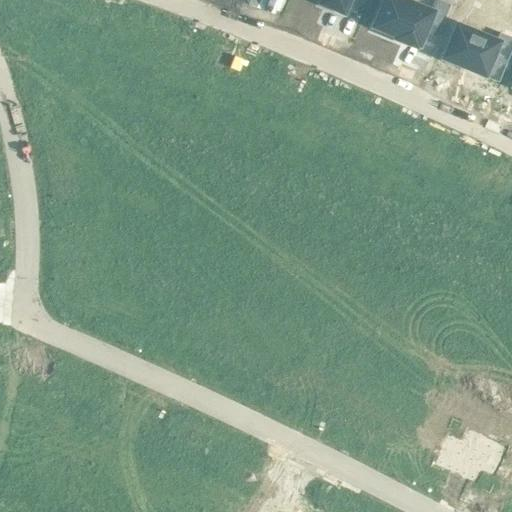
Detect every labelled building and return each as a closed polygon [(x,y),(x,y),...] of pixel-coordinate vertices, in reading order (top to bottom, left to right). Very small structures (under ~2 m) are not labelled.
[(321,0),(320,3),(322,4),(322,5),(324,6),(324,4),(331,7),(330,8),(332,9),(332,8),(341,11),(340,13),(342,13),(343,12),(344,13),(349,0),(321,0)] [(407,0),(383,0),(374,24),(376,25),(375,26),(377,27),(378,26),(397,34),(396,36),(400,37),(399,39),(401,39),(402,38),(410,42),(409,43),(411,44),(412,42),(415,44),(416,42),(418,43),(424,30),(435,34),(448,4),(438,0),(434,0),(430,9),(407,0)] [(83,62),(91,38),(79,34),(83,25),(41,11),(31,40),(71,54),(70,58),(83,62)] [(457,23),(444,56),(458,62),(457,63),(459,64),(459,62),(468,66),(468,67),(469,68),(470,67),(484,73),(491,56),(505,62),(511,44),(511,37),(499,32),(496,40),(457,23)] [(159,48),(145,42),(133,37),(133,38),(118,32),(107,62),(147,76),(146,79),(161,85),(171,58),(158,53),(159,48)] [(207,69),(193,64),(181,93),(221,108),(217,119),(234,126),(247,91),(232,85),(234,80),(219,74),(220,73),(218,72),(218,73),(209,70),(209,69),(208,68),(207,69)] [(260,143),(262,138),(301,153),(316,114),(299,108),(301,102),(277,93),(270,113),(257,108),(246,137),(260,143)] [(377,202),(391,168),(376,161),(383,144),(359,134),(358,136),(338,127),(325,158),(368,176),(360,194),(377,202)] [(415,153),(403,182),(443,199),(444,198),(455,203),(465,180),(454,175),(455,171),(415,153)] [(97,220),(116,182),(119,184),(128,168),(105,156),(97,171),(88,167),(69,206),(97,220)] [(495,190),(476,234),(500,245),(504,238),(511,241),(511,200),(510,199),(511,197),(495,190)] [(149,284),(150,283),(102,261),(89,289),(118,302),(117,305),(135,313),(138,307),(150,313),(160,290),(149,284)] [(176,299),(164,325),(200,342),(212,315),(176,299)] [(298,347),(301,340),(272,327),(254,367),(272,375),(273,373),(283,378),(287,369),(299,375),(309,352),(298,347)] [(322,370),(315,385),(328,391),(326,397),(349,407),(351,402),(363,407),(373,384),(362,379),(368,366),(331,350),(329,356),(325,354),(318,369),(322,370)] [(388,393),(371,429),(415,449),(420,437),(431,442),(447,407),(435,402),(430,413),(388,393)] [(32,455),(36,457),(34,461),(80,481),(75,492),(88,498),(99,475),(87,470),(103,436),(74,423),(71,430),(52,421),(43,442),(39,441),(32,455)] [(485,454),(450,438),(438,463),(475,480),(481,467),(492,472),(503,450),(490,444),(485,454)] [(166,464),(164,463),(165,462),(163,461),(162,462),(156,459),(157,458),(155,457),(154,459),(140,452),(123,490),(163,508),(177,476),(164,469),(166,464)] [(511,468),(499,497),(511,503),(511,468)] [(250,511),(254,505),(210,485),(197,511),(250,511)]
